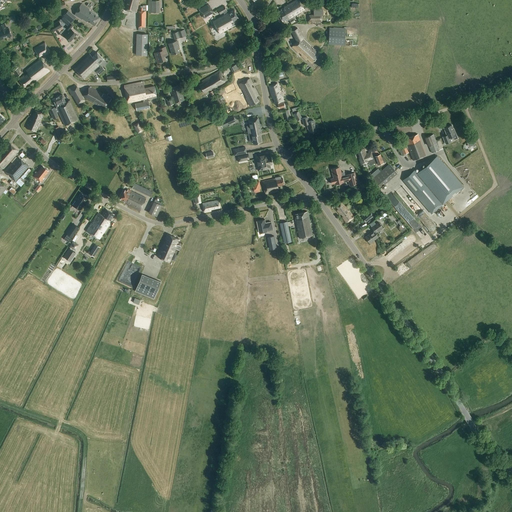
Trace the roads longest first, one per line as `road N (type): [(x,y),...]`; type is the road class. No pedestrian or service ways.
road 1 (residential): [(311,191),(173,223),(149,221),(48,161),(12,122)]
road 2 (tertiary): [(511,472),(479,436),(377,282)]
road 3 (residential): [(258,50),(205,70),(107,84),(77,82),(63,69)]
road 4 (unclassified): [(283,157),(428,115)]
